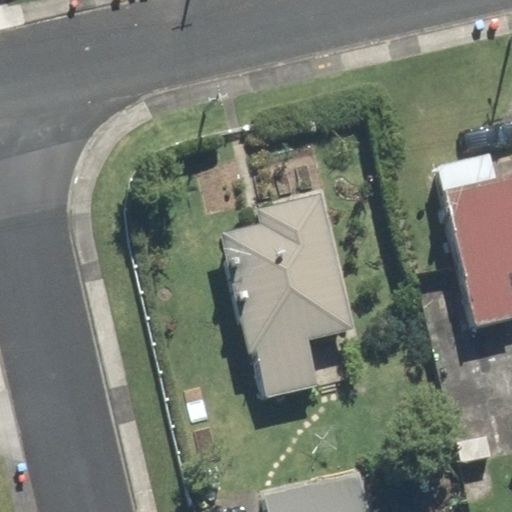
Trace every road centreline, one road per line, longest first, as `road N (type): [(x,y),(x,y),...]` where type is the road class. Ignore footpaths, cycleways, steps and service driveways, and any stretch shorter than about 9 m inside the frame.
road 1 (residential): [(0,141),(90,511)]
road 2 (residential): [(352,0),(0,81)]
